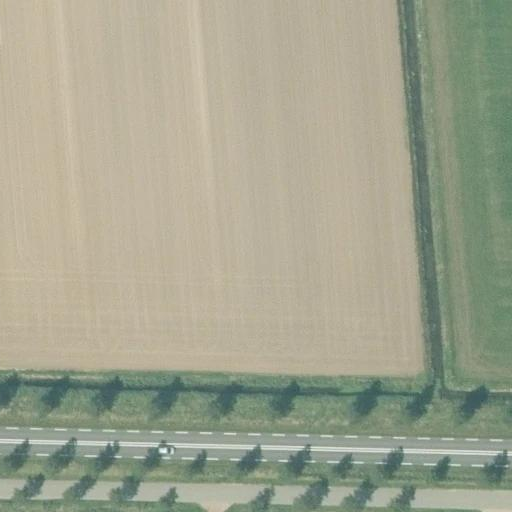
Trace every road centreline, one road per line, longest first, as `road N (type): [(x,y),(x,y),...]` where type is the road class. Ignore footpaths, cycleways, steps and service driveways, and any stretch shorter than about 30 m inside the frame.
road 1 (unclassified): [(511,496),(0,483)]
road 2 (primary): [(511,456),(0,443)]
